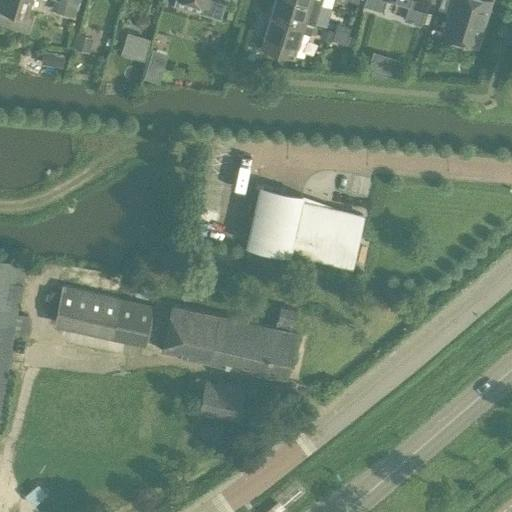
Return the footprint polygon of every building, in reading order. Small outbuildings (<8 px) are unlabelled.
[(0,0),(0,21),(28,30),(33,14),(27,12),(30,0),(0,0)] [(61,0),(60,0),(57,10),(63,12),(74,16),(77,5),(66,1),(61,0)] [(174,0),(173,3),(203,12),(220,17),(225,0),(174,0)] [(309,0),(274,0),(271,11),(313,23),(315,24),(321,3),(309,0)] [(420,23),(426,0),(364,0),(363,3),(383,9),(385,0),(398,0),(408,3),(404,18),(420,23)] [(439,0),(438,7),(449,11),(442,33),(476,44),(478,40),(481,38),(483,32),(481,28),(490,0),(439,0)] [(294,54),(301,30),(310,33),(313,23),(271,11),(261,46),(294,54)] [(338,21),(335,30),(347,34),(350,25),(338,21)] [(333,33),(322,29),(320,36),(331,39),(333,33)] [(144,58),(150,37),(127,30),(121,51),(144,58)] [(347,34),(335,30),(332,38),(345,42),(347,34)] [(94,36),(76,31),(72,45),(90,50),(94,36)] [(43,52),(42,59),(62,62),(63,55),(43,52)] [(163,68),(148,63),(143,78),(159,82),(163,68)] [(261,183),(247,241),(289,251),(289,250),(351,264),(363,213),(301,199),(302,193),(261,183)] [(0,405),(26,262),(0,257),(0,405)] [(149,335),(154,304),(62,282),(57,312),(149,335)] [(136,294),(147,296),(149,286),(138,283),(136,294)] [(172,302),(162,349),(286,377),(296,330),(289,328),(290,320),(294,321),(297,308),(280,305),(275,325),(172,302)] [(198,410),(237,419),(244,387),(196,375),(194,384),(203,386),(198,410)] [(38,483),(26,494),(34,503),(46,493),(38,483)]
